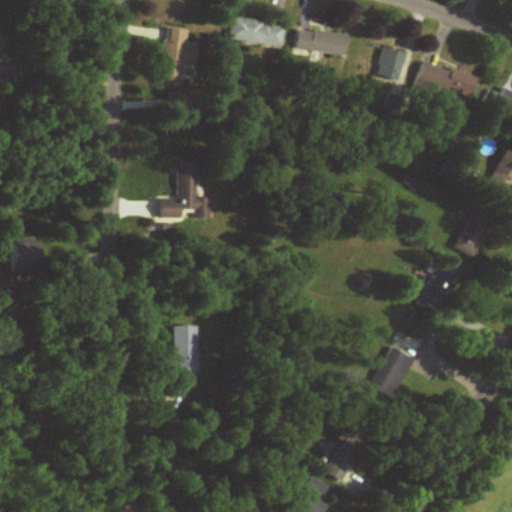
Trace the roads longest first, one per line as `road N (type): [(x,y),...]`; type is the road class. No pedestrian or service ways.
road 1 (residential): [(120,0),(104,380),(122,511)]
road 2 (secondary): [(511,347),(414,511)]
road 3 (residential): [(511,44),(397,0)]
